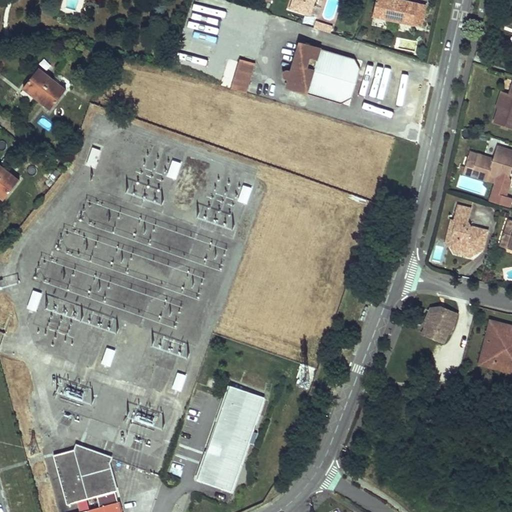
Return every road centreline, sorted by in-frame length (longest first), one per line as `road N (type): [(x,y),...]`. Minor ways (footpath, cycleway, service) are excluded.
road 1 (residential): [(463,0),(397,272)]
road 2 (residential): [(397,272),(317,470)]
